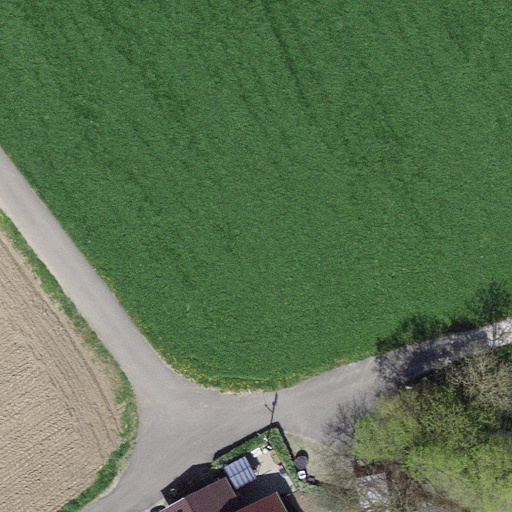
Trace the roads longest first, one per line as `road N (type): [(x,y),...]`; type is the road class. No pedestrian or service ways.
road 1 (residential): [(199,435),(296,405),(363,408),(511,487)]
road 2 (unclassified): [(199,435),(0,171)]
road 3 (track): [(296,405),(511,332)]
road 4 (residential): [(100,511),(199,435)]
